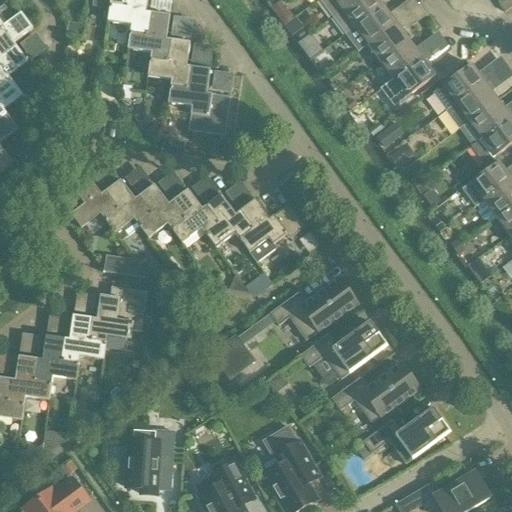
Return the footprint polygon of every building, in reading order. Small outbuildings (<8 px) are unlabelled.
[(93,0),(92,8),(110,11),(111,6),(127,9),(128,0),(93,0)] [(132,27),(131,34),(147,36),(150,14),(145,13),(146,0),(128,0),(127,9),(111,6),(110,11),(108,24),(132,27)] [(320,0),(319,1),(332,18),(356,0),(320,0)] [(345,36),(354,29),(382,8),(375,0),(356,0),(332,18),(345,36)] [(511,7),(506,0),(501,0),(497,3),(504,13),(511,7)] [(0,59),(17,48),(14,44),(34,30),(22,14),(15,19),(4,5),(0,8),(0,59)] [(390,19),(382,8),(354,29),(345,36),(342,38),(355,55),(367,46),(402,20),(398,14),(390,19)] [(288,11),(278,18),(285,26),(294,19),(288,11)] [(152,54),(151,61),(167,63),(170,41),(165,40),(169,17),(150,14),(147,36),(131,34),(128,50),(152,54)] [(367,46),(380,64),(408,43),(399,31),(407,26),(402,20),(367,46)] [(68,23),(66,34),(80,37),(82,26),(68,23)] [(302,29),(294,34),(299,42),(307,36),(302,29)] [(36,31),(18,44),(31,61),(49,48),(36,31)] [(307,37),(300,42),(306,50),(313,45),(316,42),(311,35),(307,37)] [(172,82),(171,88),(188,90),(191,68),(186,67),(189,44),(170,41),(167,63),(151,61),(149,78),(172,82)] [(380,64),(393,81),(428,55),(423,48),(416,53),(408,43),(380,64)] [(0,90),(12,81),(9,77),(28,63),(17,48),(0,59),(0,90)] [(64,73),(75,75),(79,55),(67,53),(64,73)] [(428,55),(393,81),(406,99),(434,78),(425,66),(433,61),(428,55)] [(328,64),(321,69),(326,76),(333,71),(336,68),(331,62),(328,64)] [(480,78),(471,66),(433,94),(446,112),(491,79),(487,73),(480,78)] [(207,95),(210,70),(191,68),(188,90),(171,88),(168,105),(193,109),(192,116),(204,117),(210,118),(211,111),(213,96),(207,95)] [(334,72),(326,78),(332,85),(339,80),(342,78),(336,71),(334,72)] [(459,130),(497,101),(489,91),(496,85),(491,79),(446,112),(459,130)] [(0,120),(7,115),(4,111),(23,96),(12,81),(0,90),(0,120)] [(123,87),(121,98),(131,99),(132,88),(123,87)] [(90,111),(93,95),(64,91),(62,107),(90,111)] [(226,137),(231,98),(213,96),(211,111),(210,118),(204,117),(192,116),(189,132),(226,137)] [(352,101),(346,106),(351,111),(357,106),(352,101)] [(511,108),(506,113),(497,101),(459,130),(472,147),(511,117),(511,108)] [(111,120),(116,120),(119,112),(114,107),(106,106),(102,113),(107,119),(111,120)] [(0,149),(2,148),(0,145),(0,144),(18,130),(7,115),(0,120),(0,149)] [(511,117),(472,147),(486,165),(511,145),(511,117)] [(377,125),(368,132),(373,138),(384,129),(377,125)] [(146,132),(154,145),(163,140),(155,127),(146,132)] [(380,136),(376,138),(378,141),(384,149),(393,142),(385,132),(380,136)] [(231,150),(232,143),(220,142),(218,158),(229,160),(231,150)] [(0,173),(13,164),(2,148),(0,149),(0,173)] [(462,191),(474,209),(511,180),(511,170),(507,174),(499,164),(462,191)] [(101,214),(105,221),(119,211),(105,192),(101,195),(87,176),(71,188),(84,205),(70,215),(81,229),(101,214)] [(204,206),(222,195),(210,176),(192,188),(204,206)] [(420,179),(409,187),(413,191),(423,184),(420,179)] [(493,222),(496,220),(511,207),(511,180),(474,209),(476,207),(479,211),(477,214),(483,222),(487,221),(489,225),(493,222)] [(122,243),(140,229),(138,226),(152,216),(138,197),(135,199),(121,181),(105,192),(119,211),(105,221),(122,243)] [(423,184),(413,191),(414,193),(417,191),(419,194),(426,189),(423,184)] [(0,204),(9,198),(0,185),(0,233),(4,231),(0,225),(0,204)] [(168,225),(172,230),(186,220),(172,202),(168,205),(154,186),(138,197),(152,216),(138,226),(140,229),(149,239),(168,225)] [(202,230),(206,236),(219,225),(205,208),(203,209),(188,190),(172,202),(186,220),(172,230),(183,245),(202,230)] [(432,190),(424,197),(432,208),(441,202),(432,190)] [(235,235),(239,241),(253,230),(239,212),(236,215),(222,196),(205,208),(219,225),(206,236),(216,249),(235,235)] [(268,240),(273,247),(287,236),(290,240),(305,229),(288,205),(269,219),(255,200),(239,212),(253,230),(239,241),(249,255),(268,240)] [(511,207),(496,220),(509,237),(511,234),(511,207)] [(511,261),(502,269),(511,261),(511,234),(509,237),(511,240),(511,261)] [(457,240),(451,245),(454,251),(461,246),(457,240)] [(461,246),(454,251),(458,257),(465,252),(461,246)] [(147,279),(135,263),(117,260),(114,275),(147,280),(147,279)] [(511,261),(502,269),(511,282),(511,261)] [(483,268),(473,275),(480,286),(490,278),(483,268)] [(168,269),(159,280),(178,282),(168,269)] [(235,278),(229,292),(249,295),(245,289),(235,278)] [(269,290),(260,278),(245,289),(249,295),(250,297),(258,298),(269,290)] [(357,305),(340,281),(307,305),(299,294),(270,315),(279,327),(289,320),(306,343),(357,305)] [(0,322),(29,302),(19,287),(0,300),(0,322)] [(141,333),(147,293),(112,288),(111,297),(120,299),(117,320),(135,322),(133,332),(141,333)] [(135,322),(117,320),(120,299),(111,297),(101,296),(98,320),(92,319),(89,342),(107,344),(108,338),(132,341),(133,332),(135,322)] [(71,340),(65,339),(62,362),(80,364),(81,358),(104,361),(107,344),(89,342),(92,319),(74,317),(71,340)] [(324,358),(341,381),(387,347),(370,323),(337,347),(329,336),(300,357),(308,369),(324,358)] [(43,360),(38,360),(35,382),(53,385),(54,378),(77,381),(80,364),(62,362),(65,339),(46,336),(43,360)] [(211,358),(230,383),(256,364),(237,339),(211,358)] [(16,381),(12,380),(8,403),(25,405),(26,398),(51,402),(53,385),(35,382),(38,360),(19,357),(16,381)] [(372,425),(420,391),(401,365),(368,390),(360,379),(332,401),(341,414),(355,403),(372,425)] [(199,384),(209,377),(202,367),(192,374),(199,384)] [(0,418),(23,422),(25,405),(8,403),(12,380),(0,378),(0,418)] [(363,444),(372,456),(389,443),(405,466),(450,433),(433,409),(400,433),(392,422),(363,444)] [(74,411),(69,437),(95,418),(95,414),(74,411)] [(266,477),(265,477),(285,511),(299,511),(317,501),(303,477),(314,470),(299,444),(298,444),(288,429),(274,437),(283,453),(260,467),(266,477)] [(120,475),(127,475),(126,489),(141,490),(141,496),(156,497),(158,475),(161,472),(172,472),(174,444),(156,443),(157,433),(134,432),(133,441),(129,441),(128,460),(121,460),(120,475)] [(29,468),(26,458),(17,457),(13,480),(15,479),(29,468)] [(71,463),(61,471),(66,478),(76,471),(71,463)] [(198,497),(206,511),(244,511),(237,498),(249,492),(234,464),(211,477),(216,487),(198,497)] [(414,511),(431,502),(437,511),(469,511),(490,500),(475,475),(440,495),(433,484),(395,506),(398,511),(414,511)] [(72,511),(75,511),(89,503),(73,480),(53,494),(50,490),(24,510),(25,511),(72,511)]
